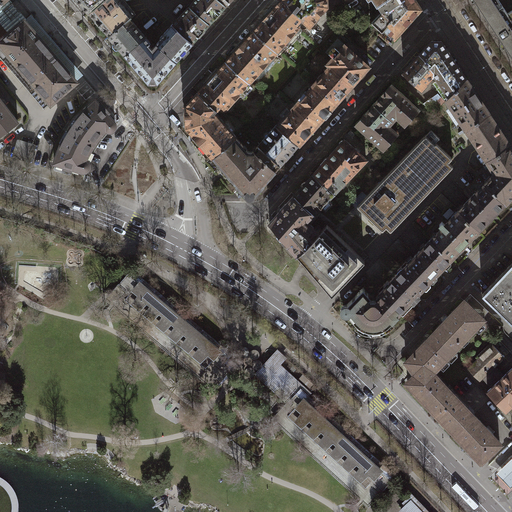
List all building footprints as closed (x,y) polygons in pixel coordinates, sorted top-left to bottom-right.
[(102,0),(75,0),(80,5),(82,4),(89,11),(102,0)] [(135,12),(124,0),(102,0),(89,11),(109,34),(129,17),(135,12)] [(193,0),(189,5),(209,23),(225,4),(220,0),(193,0)] [(276,51),(298,27),(297,22),(301,17),(281,0),(279,0),(253,30),(276,51)] [(326,0),(281,0),(301,17),(309,24),(326,6),(326,0)] [(383,11),(371,22),(381,31),(378,34),(388,43),(393,37),(394,38),(420,9),(414,0),(386,0),(379,5),(383,11)] [(474,0),(486,17),(502,6),(498,0),(474,0)] [(175,20),(172,24),(191,42),(195,39),(209,23),(189,5),(175,20)] [(502,6),(486,17),(511,57),(511,9),(507,13),(502,6)] [(145,35),(129,17),(109,34),(114,41),(111,43),(116,49),(119,46),(125,53),(145,35)] [(0,42),(10,34),(0,21),(0,42)] [(0,42),(0,56),(44,108),(75,81),(24,22),(10,34),(0,42)] [(160,38),(161,39),(157,43),(175,60),(181,54),(184,56),(190,50),(187,47),(191,42),(172,24),(160,38)] [(249,82),(276,51),(253,30),(225,61),(249,82)] [(150,41),(145,35),(125,53),(148,81),(157,81),(175,60),(157,43),(152,48),(148,44),(150,41)] [(333,58),(327,65),(329,67),(350,86),(368,66),(338,39),(326,52),(333,58)] [(431,41),(420,54),(429,63),(435,73),(434,74),(449,96),(467,78),(442,41),(431,41)] [(420,54),(404,72),(422,89),(428,82),(427,82),(434,74),(435,73),(429,63),(420,54)] [(249,82),(225,61),(198,91),(217,108),(220,105),(222,107),(226,107),(249,82)] [(314,84),(335,103),(350,86),(329,67),(314,84)] [(466,128),(490,113),(467,78),(449,96),(446,99),(454,110),(450,112),(453,118),(457,115),(466,128)] [(314,84),(295,105),(316,124),(325,115),(326,116),(330,111),(329,110),(335,103),(314,84)] [(418,108),(392,84),(374,104),(392,120),(396,115),(405,123),(418,108)] [(187,120),(187,125),(201,141),(199,143),(205,150),(207,148),(214,156),(236,137),(215,111),(217,108),(198,91),(186,104),(186,111),(185,111),(185,120),(187,120)] [(430,97),(424,103),(434,112),(445,101),(437,93),(432,98),(430,97)] [(0,134),(18,121),(0,98),(0,134)] [(114,121),(95,99),(85,107),(76,118),(68,130),(60,145),(54,161),(83,171),(85,170),(87,169),(89,167),(89,165),(88,162),(87,160),(85,159),(89,150),(93,144),(99,135),(105,129),(108,130),(110,130),(113,128),(114,126),(115,124),(114,121)] [(392,120),(374,104),(357,124),(384,148),(397,133),(388,125),(392,120)] [(295,105),(276,125),(298,145),(305,136),(307,137),(311,132),(310,131),(316,124),(295,105)] [(477,145),(488,160),(511,145),(503,133),(499,126),(490,113),(466,128),(475,141),(477,145)] [(259,145),(280,164),(298,145),(276,125),(259,145)] [(424,136),(357,206),(383,231),(386,227),(391,231),(454,166),(449,162),(453,158),(436,142),(435,143),(426,135),(425,136),(424,136)] [(248,151),(236,137),(214,156),(247,196),(252,196),(280,164),(259,145),(252,151),(248,151)] [(36,144),(17,138),(11,155),(31,161),(36,144)] [(365,157),(344,138),(343,140),(341,139),(339,142),(339,144),(326,158),(326,157),(320,163),(321,164),(313,173),(333,192),(365,157)] [(495,172),(486,182),(506,201),(506,202),(511,196),(511,146),(511,145),(488,160),(495,172)] [(333,192),(313,173),(305,181),(304,180),(300,185),(301,186),(294,194),(314,212),(333,192)] [(486,182),(458,210),(479,229),(506,202),(506,201),(486,182)] [(314,212),(294,194),(269,222),(284,239),(284,241),(285,243),(287,245),(289,245),(297,254),(319,231),(306,220),(314,212)] [(439,231),(431,239),(451,258),(479,229),(458,210),(445,224),(443,221),(436,228),(439,231)] [(319,231),(297,254),(332,293),(364,260),(327,224),(319,231)] [(431,239),(409,261),(429,281),(451,258),(431,239)] [(380,292),(382,294),(400,311),(412,300),(414,302),(420,296),(418,293),(429,281),(409,261),(380,292)] [(511,262),(482,294),(511,322),(511,262)] [(226,356),(228,354),(220,347),(219,348),(139,281),(140,280),(129,271),(118,284),(117,285),(127,294),(120,303),(145,324),(146,322),(152,327),(151,329),(169,345),(171,343),(177,348),(175,350),(201,371),(210,360),(217,366),(226,356)] [(145,324),(120,303),(127,294),(117,285),(118,284),(117,282),(103,299),(104,300),(213,392),(237,365),(233,362),(226,356),(217,366),(210,360),(201,371),(175,350),(177,348),(171,343),(169,345),(151,329),(152,327),(146,322),(145,324)] [(371,296),(364,287),(347,304),(345,304),(344,305),(342,306),(341,308),(341,310),(342,312),(344,314),(346,314),(348,314),(357,324),(355,327),(359,330),(364,332),(365,329),(368,330),(371,330),(375,330),(379,330),(382,329),(386,327),(387,330),(392,327),(395,323),(392,321),(399,315),(398,314),(400,311),(382,294),(376,300),(373,299),(371,300),(369,298),(371,296)] [(469,294),(427,339),(445,356),(454,347),(452,346),(471,326),(473,327),(488,311),(469,294)] [(427,339),(407,359),(416,371),(407,381),(420,395),(438,377),(432,370),(445,356),(427,339)] [(504,357),(492,344),(487,350),(485,348),(475,357),(477,359),(468,367),(480,380),(482,378),(491,387),(503,375),(494,366),(504,357)] [(256,359),(255,358),(257,357),(258,357),(259,355),(259,354),(260,353),(259,351),(259,350),(258,349),(256,348),(255,348),(253,348),(252,349),(251,350),(250,351),(250,352),(249,352),(249,351),(249,349),(248,348),(247,347),(246,346),(245,346),(244,346),(242,346),(241,347),(240,348),(240,349),(239,351),(240,352),(240,353),(241,354),(241,355),(240,354),(238,353),(237,353),(236,353),(234,354),(233,355),(232,356),(232,357),(232,359),(233,360),(233,361),(235,362),(236,362),(238,362),(239,362),(239,363),(238,364),(236,364),(235,365),(235,367),(235,368),(235,370),(236,371),(237,372),(238,373),(239,373),(241,373),(242,372),(243,371),(244,370),(244,368),(246,369),(245,370),(245,372),(246,373),(246,374),(248,375),(249,376),(250,376),(252,376),(253,375),(254,374),(255,372),(255,371),(254,369),(254,368),(253,367),(254,366),(255,367),(256,368),(257,368),(259,368),(260,367),(261,366),(262,365),(262,364),(262,362),(262,361),(261,360),(260,359),(259,359),(257,359),(256,359)] [(378,490),(379,489),(392,476),(382,466),(381,467),(369,456),(370,455),(364,449),(363,451),(357,445),(358,444),(353,439),(351,440),(345,434),(347,433),(341,428),(340,429),(334,424),(335,422),(329,417),(328,418),(322,413),(323,411),(317,406),(316,407),(304,397),(308,392),(274,361),(280,355),(275,351),(262,365),(257,371),(266,380),(267,379),(273,384),(270,387),(285,401),(287,403),(288,402),(293,407),(282,419),(307,442),(309,440),(314,445),(312,446),(330,463),(332,461),(338,466),(336,468),(360,490),(369,482),(378,490)] [(491,387),(487,390),(505,409),(508,407),(511,411),(511,366),(503,375),(491,387)] [(420,395),(456,432),(474,414),(438,377),(420,395)] [(381,491),(379,489),(378,490),(369,482),(360,490),(336,468),(338,466),(332,461),(330,463),(312,446),(314,445),(309,440),(307,442),(282,419),(293,407),(288,402),(287,403),(285,401),(270,418),(274,422),(286,433),(361,501),(362,503),(367,506),(381,491)] [(456,432),(482,457),(500,440),(474,414),(456,432)] [(511,456),(508,461),(496,473),(511,487),(511,486),(511,456)] [(426,511),(410,494),(402,502),(404,504),(400,509),(402,511),(426,511)]
